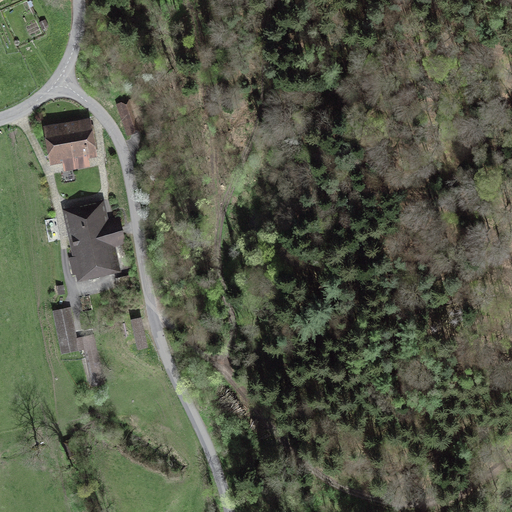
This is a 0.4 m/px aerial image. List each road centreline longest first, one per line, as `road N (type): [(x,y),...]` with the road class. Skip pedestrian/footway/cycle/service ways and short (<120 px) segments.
road 1 (unclassified): [(60,82),(105,119),(123,152),(162,348),(231,511)]
road 2 (track): [(214,363),(236,332),(217,242),(264,104),(268,0)]
road 3 (track): [(511,458),(427,503),(366,497),(305,461),(214,363)]
